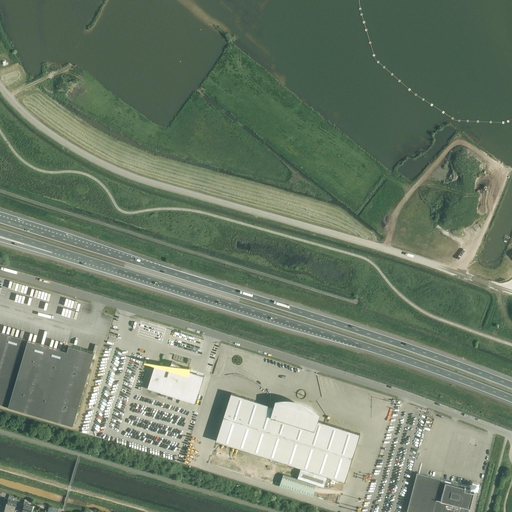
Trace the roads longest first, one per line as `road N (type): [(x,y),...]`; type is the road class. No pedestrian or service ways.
road 1 (motorway): [(511,385),(0,219)]
road 2 (unclassified): [(511,436),(364,382),(0,271)]
road 3 (motorway): [(53,249),(511,399)]
